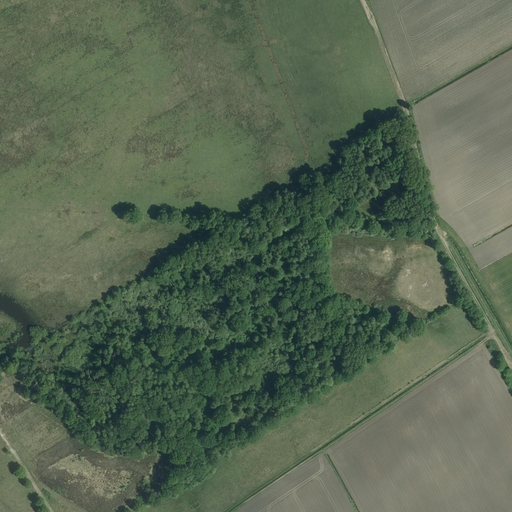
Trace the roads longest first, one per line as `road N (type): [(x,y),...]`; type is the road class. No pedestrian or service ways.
road 1 (track): [(433,224),(405,109),(362,0)]
road 2 (track): [(511,367),(433,224)]
